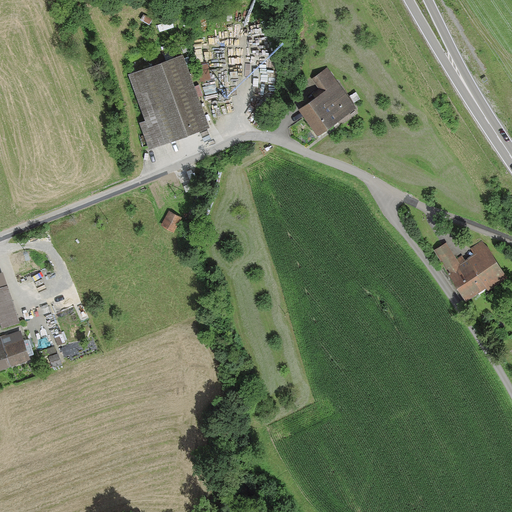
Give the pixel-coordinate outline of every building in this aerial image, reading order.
[(183,52),(128,72),(145,118),(139,120),(149,146),(209,124),(183,52)] [(312,78),(321,91),(337,80),(328,67),(312,78)] [(313,96),(299,106),(318,133),(356,107),(337,80),(321,91),(313,96)] [(171,209),(163,225),(177,232),(185,216),(171,209)] [(483,239),(471,248),(474,252),(469,255),(465,258),(462,254),(457,257),(447,241),(434,249),(466,298),(487,285),(489,288),(507,276),(483,239)] [(20,321),(8,283),(0,285),(0,320),(2,327),(20,321)] [(0,367),(30,357),(23,334),(5,339),(2,340),(0,334),(0,367)]
